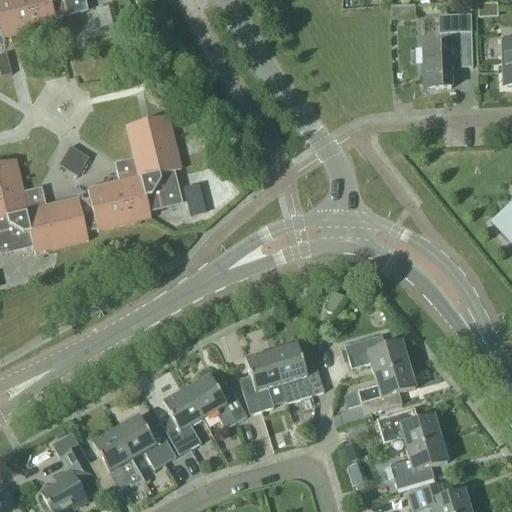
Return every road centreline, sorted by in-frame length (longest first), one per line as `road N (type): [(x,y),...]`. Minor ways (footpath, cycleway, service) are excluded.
road 1 (tertiary): [(343,219),(336,165),(225,0)]
road 2 (tertiary): [(511,386),(463,288),(430,251),(394,231),(343,219)]
road 3 (tertiary): [(344,246),(382,255),(424,284),(511,390)]
road 4 (residential): [(328,511),(316,476),(303,468),(207,492),(172,511)]
road 5 (tertiary): [(343,219),(269,232),(188,291)]
road 6 (tertiary): [(188,291),(303,250),(344,246)]
